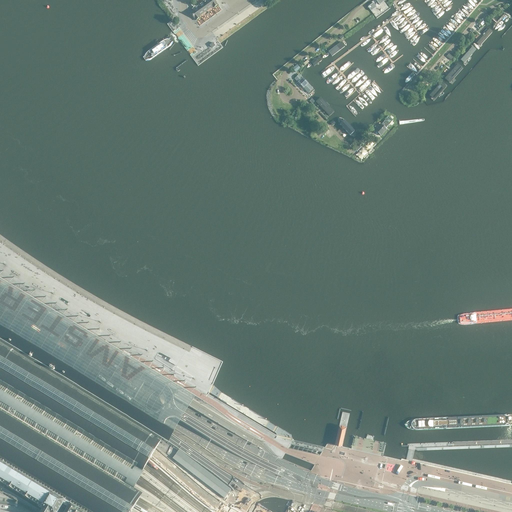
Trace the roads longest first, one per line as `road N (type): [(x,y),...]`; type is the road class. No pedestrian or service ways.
road 1 (primary): [(0,317),(239,463),(307,491)]
road 2 (primary): [(302,474),(0,297)]
